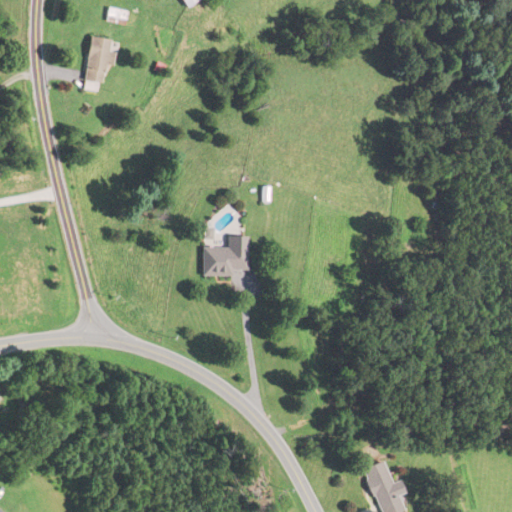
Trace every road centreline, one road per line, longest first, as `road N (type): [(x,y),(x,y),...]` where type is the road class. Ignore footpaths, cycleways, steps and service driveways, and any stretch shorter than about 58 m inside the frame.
road 1 (residential): [(0,347),(97,335),(182,366),(253,416),(313,511)]
road 2 (residential): [(97,335),(43,108),(36,0)]
